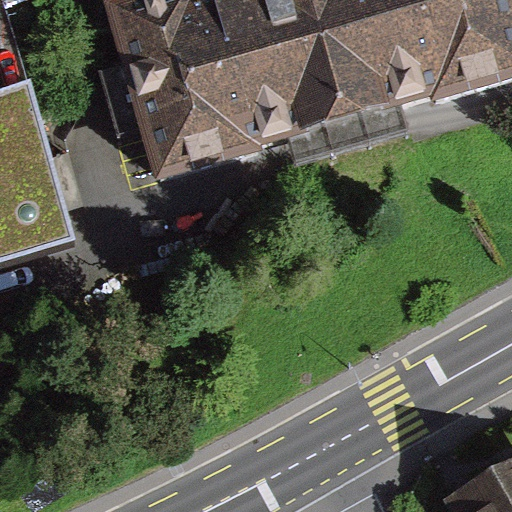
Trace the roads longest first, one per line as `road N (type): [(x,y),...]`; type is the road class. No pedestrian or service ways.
road 1 (secondary): [(319,451),(511,345)]
road 2 (secondary): [(204,511),(319,451)]
